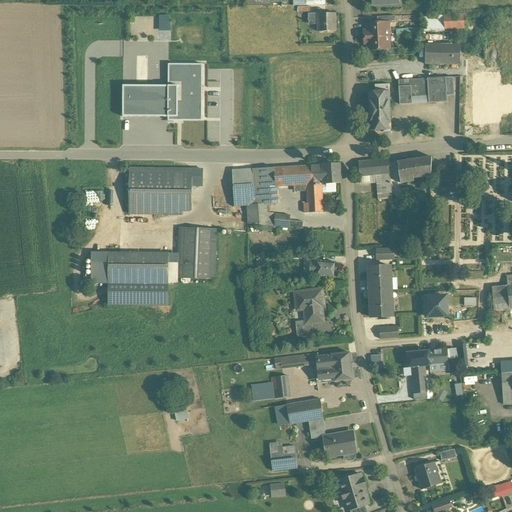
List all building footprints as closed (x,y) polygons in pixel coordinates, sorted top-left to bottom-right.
[(318,14),(308,14),(308,23),(319,23),(318,14)] [(334,14),(318,14),(319,23),(319,32),(335,31),(334,14)] [(464,14),(443,16),(444,30),(465,28),(464,14)] [(443,16),(435,16),(436,30),(444,30),(443,16)] [(377,23),(366,23),(367,30),(364,30),(364,37),(389,36),(388,23),(388,22),(377,23)] [(389,36),(364,37),(364,44),(367,44),(368,50),(379,50),(390,49),(389,36)] [(460,45),(425,45),(425,64),(460,65),(460,45)] [(485,59),(466,59),(465,108),(484,107),(484,103),(485,59)] [(168,86),(123,86),(123,117),(168,117),(168,121),(177,121),(177,118),(202,118),(202,64),(168,64),(168,86)] [(453,77),(398,80),(400,105),(412,104),(429,103),(447,102),(447,96),(454,95),(453,77)] [(389,91),(369,92),(370,131),(391,130),(389,91)] [(500,102),(499,102),(500,117),(511,115),(511,101),(508,102),(500,102)] [(499,102),(484,103),(484,107),(484,117),(500,117),(499,102)] [(484,107),(465,108),(465,136),(484,135),(484,117),(484,107)] [(432,157),(397,162),(401,183),(414,181),(413,179),(431,176),(432,157)] [(389,159),(358,162),(360,176),(390,174),(390,173),(389,159)] [(340,164),(317,165),(318,184),(322,184),(341,183),(340,164)] [(311,166),(275,168),(276,186),(307,185),(318,184),(317,165),(311,166)] [(192,169),(129,168),(129,214),(165,214),(165,210),(191,210),(192,169)] [(274,168),(253,169),(253,177),(255,205),(269,204),(277,204),(275,168),(274,168)] [(253,169),(232,170),(235,207),(247,206),(245,178),(253,177),(253,169)] [(445,175),(437,176),(437,188),(449,188),(449,181),(455,181),(454,169),(444,169),(445,175)] [(390,174),(381,174),(381,184),(391,183),(390,174)] [(253,177),(245,178),(247,206),(248,224),(271,226),(269,204),(255,205),(253,177)] [(381,184),(377,184),(378,193),(391,192),(391,183),(381,184)] [(318,184),(307,185),(308,203),(304,204),(304,213),(323,212),(322,184),(318,184)] [(391,192),(378,193),(378,200),(392,199),(391,192)] [(400,199),(393,200),(395,213),(402,212),(400,199)] [(290,215),(282,214),(282,226),(289,227),(289,221),(290,215)] [(440,240),(451,240),(450,221),(439,221),(440,240)] [(211,229),(180,228),(178,254),(177,278),(178,278),(209,279),(211,229)] [(394,248),(376,249),(376,261),(394,260),(394,248)] [(169,254),(109,253),(108,283),(168,284),(168,283),(169,254)] [(178,254),(169,254),(168,283),(178,282),(178,278),(177,278),(178,254)] [(335,263),(318,261),(318,263),(317,275),(317,276),(333,278),(335,263)] [(318,263),(310,262),(309,274),(317,275),(318,263)] [(390,266),(369,267),(370,292),(391,291),(390,266)] [(511,285),(507,286),(492,288),(495,310),(510,308),(510,309),(511,308),(511,285)] [(323,290),(295,293),(296,304),(303,303),(305,323),(306,324),(312,323),(323,322),(321,301),(324,301),(323,290)] [(391,291),(370,292),(371,317),(393,316),(391,291)] [(446,298),(425,298),(426,316),(446,316),(446,298)] [(305,323),(296,324),(297,338),(313,336),(312,323),(306,324),(305,323)] [(398,326),(380,328),(381,340),(399,338),(398,326)] [(447,349),(428,351),(430,366),(430,372),(448,370),(447,349)] [(428,351),(406,353),(404,355),(405,359),(407,361),(408,368),(412,368),(425,366),(430,366),(428,351)] [(318,353),(298,356),(300,367),(318,365),(317,357),(318,356),(318,353)] [(318,356),(317,357),(318,365),(321,383),(334,381),(334,382),(353,379),(350,353),(318,356)] [(378,353),(369,355),(371,363),(380,361),(378,353)] [(300,367),(298,356),(281,358),(282,369),(300,367)] [(511,360),(501,361),(501,373),(511,372),(511,360)] [(454,376),(426,379),(425,366),(412,368),(415,400),(456,396),(454,376)] [(511,372),(501,373),(503,405),(511,404),(511,372)] [(401,374),(381,376),(382,388),(398,387),(398,386),(402,386),(401,374)] [(406,374),(401,374),(402,386),(398,386),(398,387),(399,397),(409,396),(406,374)] [(275,399),(290,397),(288,376),(272,378),(272,382),(275,399)] [(275,399),(272,382),(251,385),(253,402),(275,399)] [(309,421),(323,419),(320,399),(287,405),(290,424),(309,421)] [(184,407),(176,408),(178,418),(186,417),(184,407)] [(323,419),(309,421),(311,434),(325,432),(323,419)] [(326,437),(325,437),(328,457),(344,454),(345,458),(348,461),(352,460),(355,456),(354,452),(355,452),(352,432),(326,437)] [(295,447),(270,449),(273,471),(297,468),(295,447)] [(455,449),(440,453),(442,461),(456,458),(455,449)] [(434,462),(415,468),(416,470),(417,469),(421,480),(419,481),(422,490),(438,485),(435,476),(438,475),(434,462)] [(361,474),(339,481),(342,491),(341,491),(344,501),(345,500),(348,510),(350,510),(365,505),(367,505),(363,489),(366,488),(363,478),(362,478),(361,474)] [(511,484),(511,480),(492,487),(495,496),(511,490),(511,484)] [(285,484),(271,486),(272,497),(286,495),(285,484)] [(450,501),(432,506),(434,511),(436,511),(452,507),(450,501)]
